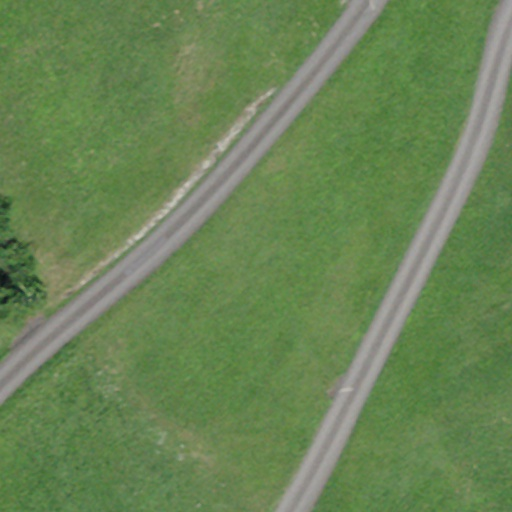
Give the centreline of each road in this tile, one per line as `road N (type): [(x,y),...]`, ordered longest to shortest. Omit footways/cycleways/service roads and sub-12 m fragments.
road 1 (unclassified): [(295,511),(446,205),(511,19)]
road 2 (unclassified): [(370,0),(200,209),(0,387)]
